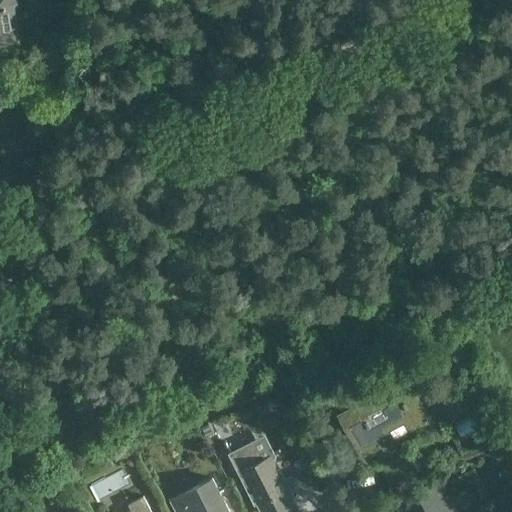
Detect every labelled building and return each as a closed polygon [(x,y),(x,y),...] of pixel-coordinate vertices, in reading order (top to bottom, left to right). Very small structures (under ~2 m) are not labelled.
[(0,0),(0,45),(19,43),(13,7),(17,6),(16,0),(0,0)] [(467,382),(481,374),(470,357),(457,365),(467,382)] [(390,429),(406,421),(412,432),(434,421),(411,376),(338,413),(362,457),(396,439),(390,429)] [(213,433),(209,424),(202,427),(206,436),(213,433)] [(260,432),(256,434),(232,446),(244,470),(266,511),(276,511),(296,502),(292,494),(294,493),(302,480),(294,475),(285,480),(272,455),(260,432)] [(385,465),(394,484),(419,470),(409,452),(385,465)] [(422,452),(414,456),(421,467),(429,463),(422,452)] [(232,511),(215,476),(179,494),(171,499),(178,511),(186,508),(187,511),(232,511)] [(458,511),(443,482),(432,488),(411,499),(417,511),(458,511)] [(154,511),(145,495),(130,503),(133,509),(127,511),(113,511),(111,511),(154,511)] [(56,511),(51,501),(28,511),(56,511)]
